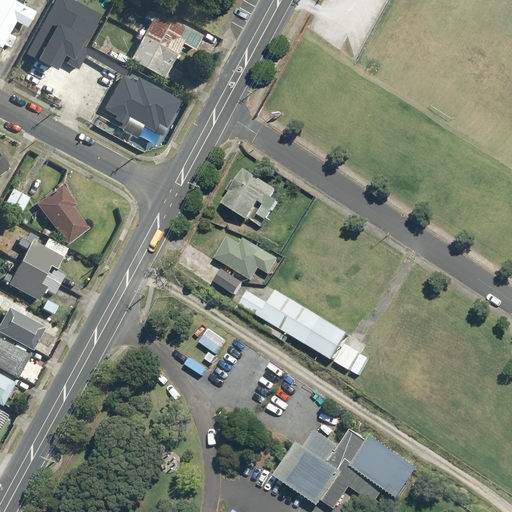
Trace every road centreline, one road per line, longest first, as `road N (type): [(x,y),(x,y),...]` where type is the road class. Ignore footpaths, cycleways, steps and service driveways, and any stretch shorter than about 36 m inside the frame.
road 1 (track): [(137,260),(511,511)]
road 2 (tertiary): [(3,511),(171,199)]
road 3 (tertiary): [(171,199),(281,0)]
road 4 (residential): [(0,106),(171,199)]
